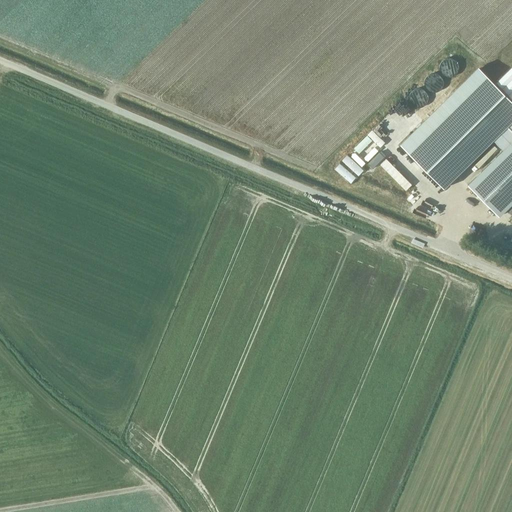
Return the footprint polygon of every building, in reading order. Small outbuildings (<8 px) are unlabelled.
[(511,63),(495,81),(511,97),(511,63)] [(511,101),(479,69),(401,146),(443,189),(493,140),(503,150),(511,140),(511,101)] [(511,140),(503,150),(467,185),(499,216),(502,213),(506,217),(511,210),(511,140)] [(379,152),(367,164),(372,169),(384,157),(379,152)] [(385,159),(380,164),(405,190),(411,185),(385,159)]
